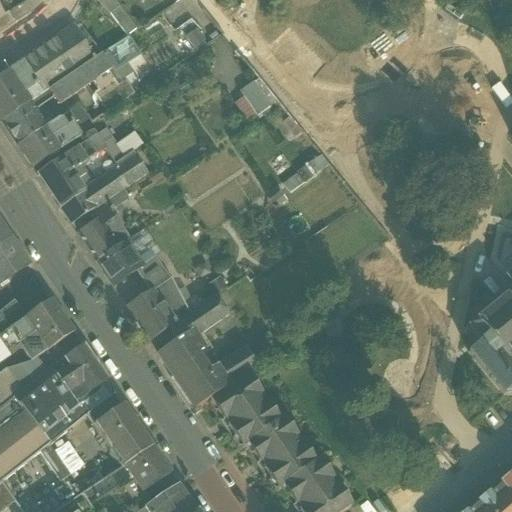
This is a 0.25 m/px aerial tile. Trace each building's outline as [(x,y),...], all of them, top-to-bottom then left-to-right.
[(97,0),(109,16),(119,9),(111,0),(97,0)] [(135,31),(119,9),(109,16),(126,38),(135,31)] [(3,19),(0,21),(0,34),(14,25),(8,15),(2,18),(3,19)] [(72,29),(21,63),(22,64),(43,95),(49,91),(70,77),(94,61),(72,29)] [(200,29),(186,36),(191,49),(206,43),(200,29)] [(128,38),(101,56),(106,57),(112,65),(111,70),(117,79),(127,73),(122,66),(139,54),(128,38)] [(139,54),(122,66),(127,73),(117,79),(127,95),(134,91),(149,69),(139,54)] [(70,77),(49,91),(43,95),(29,105),(34,112),(53,99),(58,107),(91,84),(111,70),(112,65),(106,57),(101,56),(94,61),(70,77)] [(43,95),(22,64),(7,74),(29,105),(43,95)] [(111,70),(91,84),(97,93),(93,96),(106,114),(129,98),(127,95),(117,79),(111,70)] [(0,124),(29,105),(7,74),(0,78),(0,124)] [(271,108),(254,84),(240,94),(257,118),(271,108)] [(29,105),(0,124),(0,125),(16,148),(45,129),(34,112),(29,105)] [(78,108),(69,114),(75,124),(78,122),(81,126),(85,123),(83,119),(84,118),(78,108)] [(58,121),(51,125),(45,129),(52,139),(64,131),(58,121)] [(64,131),(52,139),(60,151),(79,139),(71,126),(64,131)] [(45,129),(16,148),(31,170),(60,151),(52,139),(45,129)] [(115,148),(104,133),(97,138),(103,149),(114,167),(123,160),(115,148)] [(115,148),(123,160),(131,154),(141,147),(132,135),(115,148)] [(96,136),(76,150),(84,162),(103,149),(97,138),(96,136)] [(76,150),(60,160),(83,193),(91,187),(78,168),(85,164),(84,162),(76,150)] [(116,170),(128,188),(146,176),(131,154),(123,160),(114,167),(116,170)] [(83,193),(60,160),(35,177),(59,211),(79,197),(84,194),(83,193)] [(91,187),(83,193),(84,194),(79,197),(90,213),(103,204),(128,188),(116,170),(91,187)] [(310,170),(298,178),(304,185),(315,177),(310,170)] [(79,197),(59,211),(69,227),(70,227),(90,213),(79,197)] [(103,204),(90,213),(96,222),(76,236),(95,264),(124,243),(129,240),(110,214),(112,213),(110,211),(109,212),(103,204)] [(90,213),(70,227),(76,236),(96,222),(90,213)] [(9,240),(0,227),(0,246),(9,241),(9,240)] [(0,246),(0,285),(27,267),(9,240),(9,241),(0,246)] [(124,243),(95,264),(112,289),(135,273),(141,268),(141,267),(124,243)] [(154,258),(141,267),(141,268),(135,273),(141,283),(161,269),(154,258)] [(161,269),(141,283),(148,293),(152,291),(168,280),(161,269)] [(511,274),(505,280),(511,289),(511,291),(467,329),(479,343),(487,336),(508,362),(511,358),(511,274)] [(168,280),(152,291),(148,293),(125,309),(149,344),(169,330),(189,316),(189,315),(169,279),(168,280)] [(216,297),(189,315),(189,316),(169,330),(177,342),(190,332),(194,340),(229,317),(216,297)] [(50,302),(24,320),(34,335),(46,352),(73,334),(50,302)] [(24,320),(0,336),(0,342),(7,353),(18,346),(34,335),(24,320)] [(194,340),(190,332),(177,342),(157,356),(194,410),(209,401),(228,388),(214,367),(206,372),(196,357),(203,352),(194,340)] [(34,335),(18,346),(30,363),(36,359),(46,352),(34,335)] [(479,343),(467,354),(502,397),(511,397),(511,366),(508,362),(487,336),(479,343)] [(82,348),(46,373),(70,407),(74,404),(81,399),(106,382),(82,348)] [(245,350),(214,367),(228,388),(228,389),(248,376),(256,370),(245,350)] [(22,392),(46,373),(36,359),(30,363),(5,371),(22,392)] [(5,371),(0,375),(0,409),(22,392),(5,371)] [(0,409),(0,466),(78,408),(74,404),(70,407),(46,373),(22,392),(0,409)] [(279,421),(248,376),(228,389),(228,388),(209,401),(242,449),(246,446),(278,491),(282,488),(298,511),(343,511),(351,506),(319,460),(315,463),(284,418),(279,421)] [(85,404),(89,411),(102,402),(98,395),(85,404)] [(0,466),(0,484),(0,485),(48,447),(62,436),(91,413),(89,411),(85,404),(81,399),(74,404),(78,408),(0,466)] [(122,407),(95,425),(123,468),(151,449),(140,433),(122,407)] [(96,486),(62,436),(48,447),(49,448),(69,477),(81,495),(96,486)] [(69,477),(49,448),(39,455),(59,484),(69,477)] [(151,449),(124,468),(132,480),(141,494),(147,490),(169,475),(151,449)] [(28,467),(4,482),(18,504),(41,489),(28,467)] [(123,468),(100,484),(107,494),(114,489),(115,492),(123,487),(132,480),(124,468),(123,468)] [(511,511),(511,474),(466,511),(511,511)] [(169,475),(147,490),(155,502),(177,487),(169,475)] [(135,498),(141,494),(132,480),(123,487),(130,497),(135,498)] [(81,495),(81,496),(88,507),(107,494),(100,484),(100,483),(81,495)] [(0,511),(1,511),(15,502),(3,486),(0,487),(0,511)] [(155,502),(143,510),(144,511),(193,511),(177,487),(155,502)]
